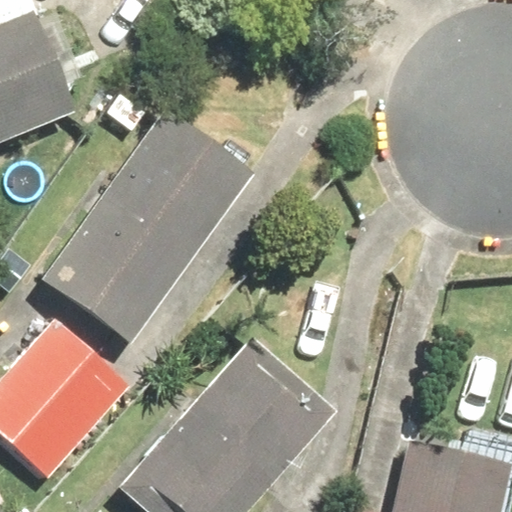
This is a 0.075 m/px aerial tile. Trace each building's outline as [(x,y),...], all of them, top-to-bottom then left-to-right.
[(0,26),(0,147),(62,122),(20,18),(0,26)] [(122,351),(240,184),(143,116),(25,283),(122,351)] [(113,402),(34,328),(0,364),(0,457),(32,488),(113,402)] [(126,511),(233,511),(320,416),(236,340),(101,489),(126,511)] [(392,443),(376,511),(488,511),(499,467),(392,443)]
